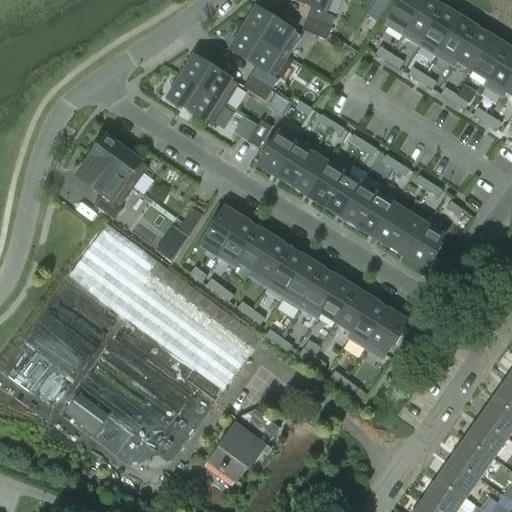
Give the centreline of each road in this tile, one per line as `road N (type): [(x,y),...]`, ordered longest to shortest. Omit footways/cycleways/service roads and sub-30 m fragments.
road 1 (residential): [(511,197),(435,303),(122,111),(100,79)]
road 2 (residential): [(373,511),(511,317)]
road 3 (residential): [(100,79),(217,0)]
road 4 (residential): [(34,185),(50,128),(100,79)]
